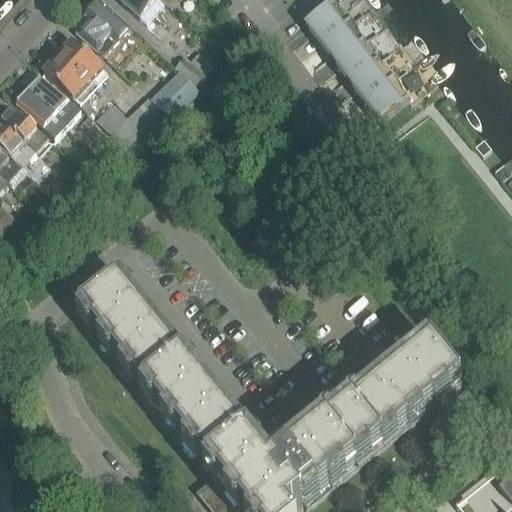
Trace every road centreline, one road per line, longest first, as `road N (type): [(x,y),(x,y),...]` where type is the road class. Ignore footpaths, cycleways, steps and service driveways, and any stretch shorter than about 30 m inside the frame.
road 1 (residential): [(106,475),(63,416),(34,323),(117,254)]
road 2 (residential): [(239,0),(347,142)]
